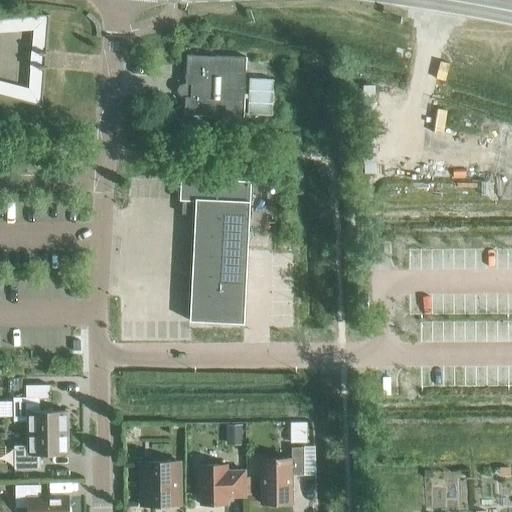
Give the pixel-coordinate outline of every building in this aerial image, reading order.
[(0,95),(42,106),(49,15),(0,18),(0,95)] [(185,84),(245,87),(246,57),(186,54),(185,84)] [(244,117),(245,87),(185,84),(184,114),(244,117)] [(192,320),(245,323),(252,182),(182,178),(181,200),(198,201),(192,320)] [(28,433),(67,433),(67,411),(39,411),(39,397),(13,397),(13,421),(28,421),(28,433)] [(67,433),(28,433),(29,445),(14,446),(14,469),(40,469),(40,455),(67,454),(67,433)] [(260,459),(260,503),(292,503),(292,475),(304,475),(304,447),(291,447),(291,458),(260,459)] [(140,462),(141,505),(180,505),(180,462),(140,462)] [(245,470),(227,470),(227,465),(200,465),(200,504),(227,504),(227,497),(245,497),(245,470)] [(68,496),(40,497),(40,485),(15,485),(16,507),(28,507),(28,511),(70,511),(71,508),(68,505),(68,496)]
